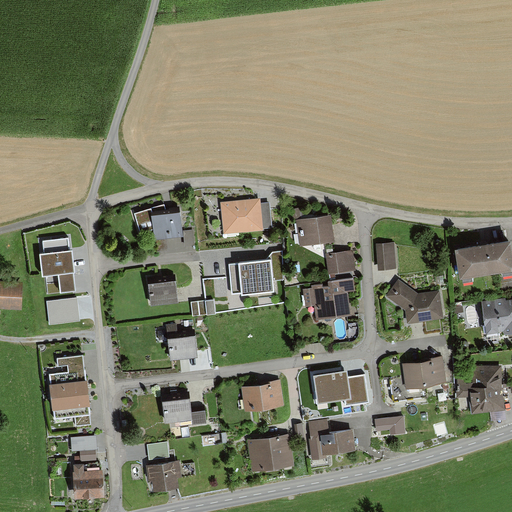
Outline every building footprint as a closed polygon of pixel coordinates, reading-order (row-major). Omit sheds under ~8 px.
[(221,200),(224,232),(263,228),(263,226),(272,225),(269,201),(261,202),(260,196),(221,200)] [(178,207),(150,211),(153,235),(181,231),(178,207)] [(331,213),(296,218),(300,244),(335,239),(331,213)] [(185,244),(195,244),(195,228),(184,229),(185,244)] [(43,250),(40,251),(42,274),(58,272),(60,291),(76,289),(74,270),(75,270),(72,247),(70,247),(68,236),(42,239),(43,250)] [(511,248),(510,237),(457,246),(462,272),(511,263),(511,248)] [(393,241),(376,242),(377,264),(394,263),(393,241)] [(353,248),(326,252),(329,272),(356,268),(353,248)] [(272,290),(269,261),(229,265),(232,294),(272,290)] [(351,313),(348,289),(355,288),(353,276),(328,279),(329,284),(323,285),(323,283),(312,284),(317,318),(351,313)] [(176,277),(149,280),(151,303),(178,301),(176,277)] [(386,295),(406,308),(408,321),(444,316),(440,289),(419,292),(399,277),(386,295)] [(23,281),(0,280),(0,306),(22,308),(23,281)] [(192,299),(194,314),(217,311),(215,297),(192,299)] [(511,299),(481,304),(485,331),(511,327),(511,299)] [(178,321),(167,322),(168,331),(179,329),(178,321)] [(195,331),(168,335),(171,358),(198,355),(195,331)] [(439,356),(402,361),(405,384),(442,379),(439,356)] [(458,396),(469,396),(472,412),(505,407),(502,387),(502,364),(472,364),(472,377),(457,378),(458,396)] [(347,368),(314,373),(318,400),(346,396),(347,402),(368,399),(365,373),(348,375),(347,368)] [(278,378),(239,383),(242,405),(281,400),(278,378)] [(85,381),(51,385),(53,407),(87,403),(85,381)] [(186,391),(161,394),(165,422),(203,417),(201,402),(188,403),(186,391)] [(404,414),(375,418),(377,430),(390,428),(391,433),(406,431),(404,414)] [(326,419),(307,423),(312,453),(353,446),(350,426),(328,430),(326,419)] [(71,436),(72,449),(98,448),(97,434),(71,436)] [(286,434),(249,439),(252,467),(290,462),(286,434)] [(147,443),(149,458),(169,456),(167,441),(147,443)] [(96,458),(96,449),(80,450),(81,459),(96,458)] [(179,459),(147,463),(149,479),(152,479),(154,488),(179,485),(178,475),(181,475),(179,459)] [(99,462),(72,463),(74,492),(100,490),(99,462)]
